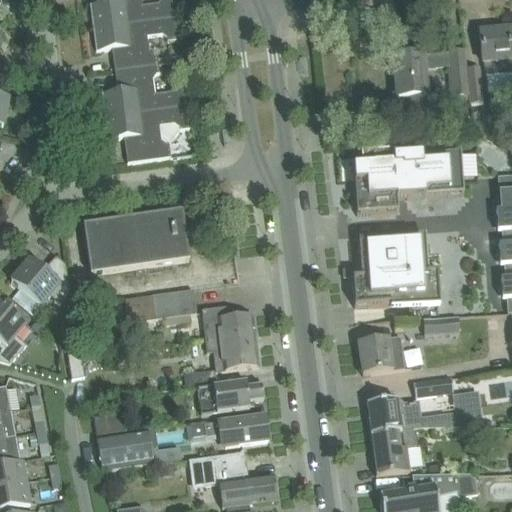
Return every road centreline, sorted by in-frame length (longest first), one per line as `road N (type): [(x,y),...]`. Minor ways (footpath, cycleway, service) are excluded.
road 1 (tertiary): [(327,511),(282,183)]
road 2 (residential): [(47,189),(82,195),(260,167)]
road 3 (residential): [(47,189),(59,174),(65,136),(45,0)]
road 4 (tertiary): [(282,183),(285,143),(270,31),(245,6)]
road 5 (tertiary): [(245,6),(239,60),(260,167)]
